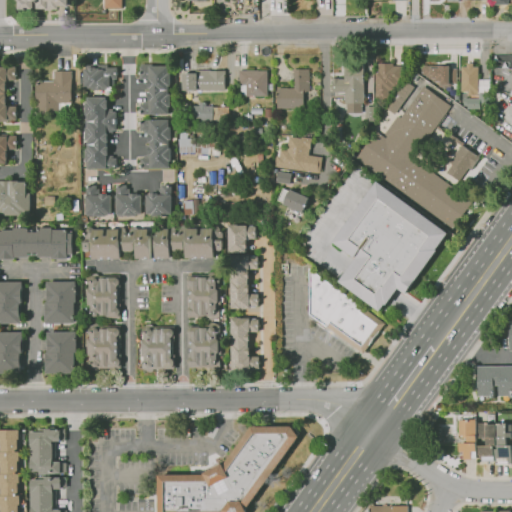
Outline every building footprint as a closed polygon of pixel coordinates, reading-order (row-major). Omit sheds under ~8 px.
[(68,0),(68,8),(18,8),(18,0),(68,0)] [(345,60),(363,60),(363,112),(345,112),(345,90),(332,90),(332,78),(345,78),(345,60)] [(140,62),(169,63),(169,113),(140,113),(140,100),(149,100),(149,77),(140,77),(140,62)] [(85,63),(85,88),(105,88),(107,85),(114,85),(114,78),(117,77),(117,66),(107,66),(107,63),(85,63)] [(376,63),(376,97),(389,97),(389,90),(401,81),(401,63),(376,63)] [(485,109),(467,109),(467,106),(463,106),(463,98),(479,98),(479,96),(466,96),(466,94),(461,94),(461,67),(467,67),(467,64),(473,63),(473,67),(478,67),(478,79),(490,79),(490,105),(485,105),(485,109)] [(0,65),(0,121),(8,121),(17,121),(17,107),(6,107),(6,80),(16,80),(16,66),(0,65)] [(422,65),(449,65),(449,68),(456,68),(456,82),(450,82),(450,85),(439,85),(422,73),(422,65)] [(183,69),(183,90),(225,89),(225,68),(183,69)] [(309,68),(294,68),(294,87),(277,87),(277,106),(303,106),(304,91),(309,91),(309,68)] [(239,69),(267,69),(267,95),(246,95),(246,83),(239,83),(239,69)] [(54,71),(71,71),(71,112),(37,111),(37,98),(37,81),(53,81),(54,71)] [(395,114),(386,107),(406,81),(414,87),(395,114)] [(453,229),(356,159),(376,131),(385,139),(387,136),(384,134),(398,116),(401,118),(424,86),(451,106),(413,159),(472,202),(453,229)] [(86,96),(86,166),(116,167),(116,157),(108,157),(108,129),(116,129),(116,110),(108,110),(108,95),(86,96)] [(190,104),(190,119),(212,119),(212,104),(190,104)] [(374,121),(365,121),(365,106),(374,106),(374,121)] [(141,118),(170,118),(170,168),(141,168),(141,156),(150,156),(150,132),(141,132),(141,118)] [(0,135),(17,135),(17,150),(7,150),(7,164),(0,164),(0,135)] [(275,164),(319,171),(322,156),(308,153),(310,139),(289,135),(287,148),(280,147),(279,155),(277,155),(275,164)] [(459,181),(447,172),(452,165),(449,162),(462,145),(480,158),(471,170),(468,168),(459,181)] [(0,179),(29,179),(29,184),(29,212),(0,212),(0,179)] [(380,311),(340,282),(372,238),(369,237),(354,257),(333,242),(377,181),(448,233),(436,249),(437,250),(405,294),(398,288),(386,305),(385,304),(380,311)] [(87,184),(87,214),(111,215),(111,192),(97,192),(97,184),(87,184)] [(117,184),(116,215),(140,215),(140,193),(126,193),(126,185),(117,184)] [(171,184),(161,184),(161,192),(146,192),(146,213),(172,213),(171,184)] [(303,212),(309,197),(282,187),(277,202),(303,212)] [(45,195),(55,195),(55,205),(45,205),(45,195)] [(229,223),(256,223),(256,239),(246,239),(247,251),(229,251),(229,223)] [(120,257),(93,258),(92,250),(85,251),(84,226),(120,226),(137,225),(150,225),(150,257),(135,257),(135,250),(120,251),(120,257)] [(0,256),(0,226),(73,226),(73,256),(0,256)] [(155,257),(154,227),(213,226),(213,256),(185,257),(185,249),(171,250),(171,257),(155,257)] [(231,307),(231,254),(259,254),(259,268),(248,268),(248,292),(259,292),(259,307),(231,307)] [(363,353),(310,314),(310,269),(385,323),(363,353)] [(120,317),(89,317),(88,275),(119,275),(120,317)] [(188,316),(188,275),(218,275),(219,315),(188,316)] [(0,280),(22,280),(23,321),(0,321),(0,280)] [(77,280),(77,321),(46,321),(45,280),(77,280)] [(231,369),(231,315),(260,315),(260,331),(250,331),(250,355),(261,355),(261,369),(231,369)] [(188,367),(188,324),(220,324),(220,366),(188,367)] [(121,366),(88,366),(88,326),(120,326),(121,366)] [(174,367),(140,367),(140,327),(174,326),(174,367)] [(0,330),(22,330),(23,372),(0,372),(0,330)] [(46,372),(45,331),(77,331),(77,372),(46,372)] [(511,398),(510,398),(510,396),(498,396),(498,388),(494,388),(494,396),(478,396),(478,366),(511,366),(511,398)] [(464,460),(464,452),(460,452),(460,443),(467,443),(467,436),(459,436),(459,420),(476,420),(476,458),(472,458),(472,460),(464,460)] [(493,456),(478,456),(478,446),(486,446),(486,438),(478,438),(478,423),(489,423),(489,424),(495,424),(495,446),(493,446),(493,456)] [(511,464),(508,464),(508,458),(495,458),(495,449),(497,449),(497,423),(506,423),(506,425),(511,425),(511,437),(507,437),(507,446),(511,446),(511,464)] [(248,511),(158,511),(158,475),(205,474),(204,473),(223,464),(224,465),(252,427),(292,426),(300,437),(246,509),(248,511)] [(65,427),(65,437),(54,437),(54,460),(66,460),(66,474),(31,473),(31,427),(65,427)] [(0,511),(0,428),(23,428),(22,511),(0,511)] [(32,511),(32,476),(68,477),(68,485),(54,485),(54,507),(68,507),(68,511),(32,511)]
